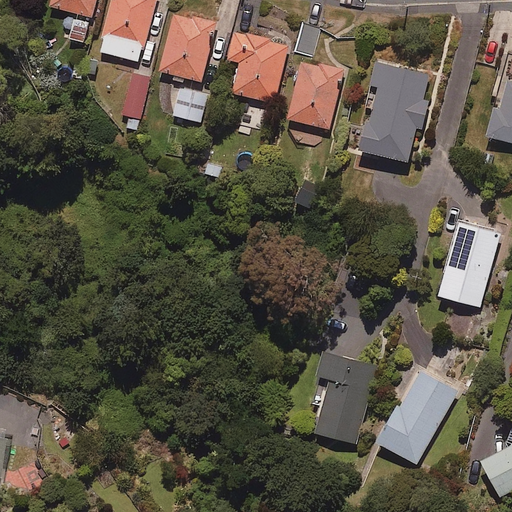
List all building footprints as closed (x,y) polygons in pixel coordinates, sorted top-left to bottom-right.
[(53,0),(52,5),(95,18),(100,0),(53,0)] [(107,39),(104,52),(140,62),(144,49),(146,50),(159,0),(114,0),(104,38),(107,39)] [(163,70),(205,81),(221,20),(196,14),(195,19),(178,14),(163,70)] [(91,25),(76,21),(70,41),(85,45),(91,25)] [(250,34),(239,31),(231,59),(244,62),(235,94),(276,105),(291,48),(273,43),(274,38),(251,31),(250,34)] [(345,71),(301,61),(288,120),(332,130),(345,71)] [(431,75),(379,63),(374,86),(382,88),(374,122),(368,121),(361,150),(413,163),(421,130),(426,131),(433,101),(425,99),(431,75)] [(152,76),(137,71),(130,92),(145,97),(152,76)] [(511,81),(503,110),(496,106),(489,137),(511,142),(511,81)] [(209,92),(181,86),(174,115),(202,122),(209,92)] [(505,233),(463,221),(441,296),(483,308),(505,233)] [(381,365),(328,351),(321,376),(334,380),(319,434),(359,445),(381,365)] [(463,390),(425,368),(382,442),(420,464),(463,390)] [(511,446),(484,461),(503,497),(511,492),(511,446)]
